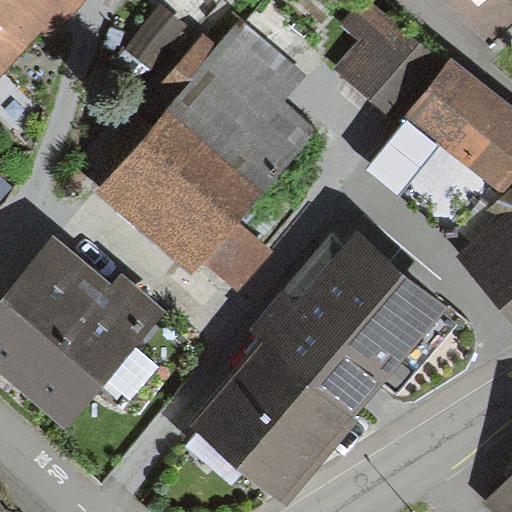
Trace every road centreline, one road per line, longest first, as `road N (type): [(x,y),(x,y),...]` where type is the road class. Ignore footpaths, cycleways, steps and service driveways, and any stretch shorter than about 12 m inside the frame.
road 1 (tertiary): [(511,399),(338,511)]
road 2 (residential): [(511,91),(421,0)]
road 3 (residential): [(0,425),(88,511)]
